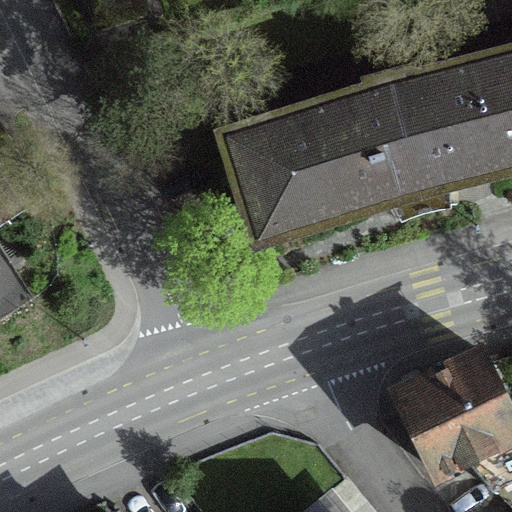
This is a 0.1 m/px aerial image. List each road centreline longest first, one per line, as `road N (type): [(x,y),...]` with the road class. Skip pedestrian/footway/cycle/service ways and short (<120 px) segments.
road 1 (residential): [(29,0),(212,376)]
road 2 (tertiary): [(212,376),(0,472)]
road 3 (tertiary): [(511,281),(301,344)]
road 4 (residential): [(301,344),(414,511)]
